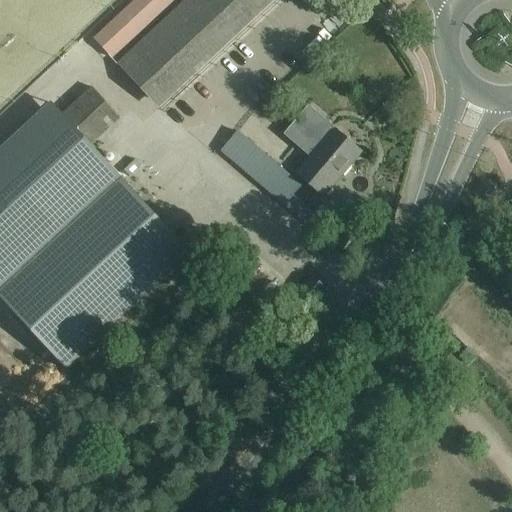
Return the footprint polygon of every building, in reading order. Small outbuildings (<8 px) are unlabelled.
[(150,0),(99,48),(110,60),(174,0),(150,0)] [(277,0),(187,0),(119,64),(159,109),(277,0)] [(325,12),(309,26),(324,43),(340,28),(325,12)] [(58,229),(103,186),(118,173),(92,145),(122,118),(93,87),(4,170),(58,229)] [(361,152),(333,127),(322,140),(325,143),(299,174),(324,195),(361,152)] [(222,150),(286,204),(333,244),(341,235),(294,195),(302,186),(239,131),(222,150)] [(193,254),(124,180),(0,294),(0,296),(68,370),(193,254)] [(351,255),(367,233),(354,224),(339,246),(351,255)] [(328,287),(314,277),(299,298),(313,308),(328,287)]
